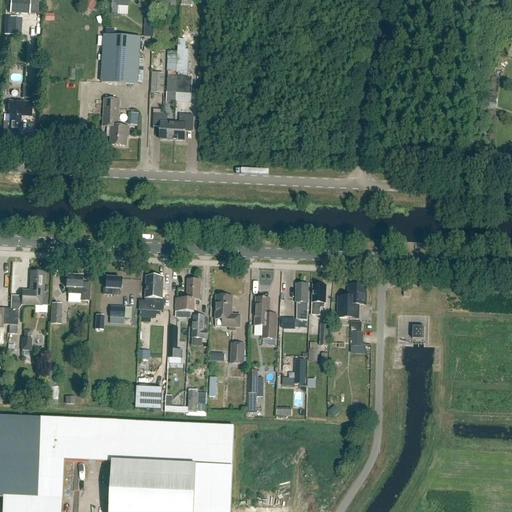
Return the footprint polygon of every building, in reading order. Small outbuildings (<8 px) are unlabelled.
[(10,0),(9,14),(29,16),(30,0),(10,0)] [(89,0),(87,0),(84,7),(92,12),(97,4),(89,0)] [(128,7),(128,0),(106,0),(106,14),(117,15),(118,7),(128,7)] [(23,36),(23,18),(9,18),(9,36),(23,36)] [(154,37),(155,19),(145,19),(145,37),(154,37)] [(114,36),(114,29),(105,29),(105,36),(104,36),(101,84),(138,86),(141,40),(141,38),(114,36)] [(177,59),(176,73),(176,75),(181,75),(180,77),(188,78),(190,51),(186,50),(178,50),(178,53),(177,59)] [(176,73),(177,59),(168,59),(167,72),(169,72),(176,73)] [(152,74),(151,93),(163,94),(164,75),(163,75),(152,74)] [(167,93),(177,93),(178,78),(176,78),(169,77),(168,82),(167,93)] [(178,77),(178,78),(177,93),(192,94),(193,78),(180,77),(178,77)] [(31,99),(32,88),(24,87),(23,99),(31,99)] [(192,94),(177,93),(176,103),(191,104),(192,94)] [(496,108),(496,99),(488,99),(487,107),(496,108)] [(105,101),(104,126),(113,126),(112,146),(126,146),(127,133),(128,133),(129,128),(117,127),(119,101),(105,101)] [(5,141),(9,141),(9,142),(20,143),(21,117),(31,117),(32,104),(10,103),(9,123),(9,132),(4,132),(4,140),(5,141)] [(129,125),(139,126),(139,113),(130,113),(129,125)] [(172,141),(173,124),(167,124),(168,115),(154,114),(153,129),(161,130),(161,140),(172,141)] [(173,124),(172,141),(185,142),(185,132),(193,133),(194,116),(180,116),(179,125),(173,124)] [(44,293),(44,282),(43,282),(43,274),(31,273),(31,292),(23,292),(22,306),(47,307),(48,293),(44,293)] [(90,302),(90,289),(81,289),(82,277),(67,277),(66,289),(68,289),(68,295),(81,295),(80,301),(90,302)] [(164,312),(164,300),(162,300),(164,279),(147,278),(145,302),(140,302),(140,311),(152,311),(164,312)] [(120,290),(121,280),(106,279),(105,289),(104,289),(103,295),(119,296),(119,290),(120,290)] [(200,301),(201,281),(188,280),(187,300),(176,299),(176,312),(186,313),(190,313),(194,313),(194,301),(200,301)] [(307,320),(307,314),(307,303),(308,286),(297,286),(297,303),(298,303),(297,319),(307,320)] [(326,304),(326,286),(313,286),(312,303),(312,316),(320,316),(321,304),(326,304)] [(339,299),(338,320),(349,320),(359,321),(360,307),(365,307),(366,287),(349,287),(349,300),(339,299)] [(240,329),(241,317),(232,316),(233,298),(217,298),(216,320),(224,321),(224,328),(231,328),(230,332),(236,332),(236,329),(240,329)] [(261,340),(277,341),(277,328),(278,316),(270,316),(271,300),(257,299),(255,327),(262,327),(261,340)] [(51,325),(61,326),(62,305),(52,305),(51,325)] [(124,319),(125,308),(110,307),(110,318),(124,319)] [(0,343),(2,344),(3,326),(10,326),(10,310),(0,309),(0,343)] [(207,341),(208,332),(209,320),(205,320),(205,317),(194,316),(192,339),(207,341)] [(295,329),(295,319),(283,318),(283,328),(295,329)] [(96,321),(95,331),(103,331),(104,322),(96,321)] [(352,322),(351,331),(361,332),(362,323),(352,322)] [(328,347),(329,325),(320,325),(319,347),(328,347)] [(424,340),(425,328),(413,327),(412,340),(424,340)] [(182,359),(182,351),(176,351),(177,329),(169,328),(168,358),(182,359)] [(351,345),(351,347),(363,347),(363,333),(351,333),(351,345)] [(22,339),(22,351),(31,352),(32,339),(24,339),(22,339)] [(243,366),(244,345),(231,344),(230,365),(243,366)] [(319,361),(318,350),(310,351),(311,362),(319,361)] [(211,361),(226,361),(226,353),(211,353),(211,361)] [(295,385),(306,385),(306,361),(295,361),(295,385)] [(257,394),(258,371),(248,371),(247,406),(256,406),(256,394),(257,394)] [(57,401),(57,388),(49,387),(48,405),(56,406),(56,401),(57,401)] [(137,387),(136,409),(161,410),(162,388),(137,387)] [(186,415),(186,417),(206,418),(206,416),(206,405),(197,405),(197,393),(198,393),(198,390),(189,390),(188,408),(188,414),(186,414),(186,415)] [(74,407),(74,398),(65,398),(64,406),(74,407)] [(333,407),(329,411),(335,417),(339,413),(333,407)] [(63,511),(65,460),(113,462),(111,511),(230,511),(234,428),(0,417),(0,499),(2,500),(1,511),(63,511)]
